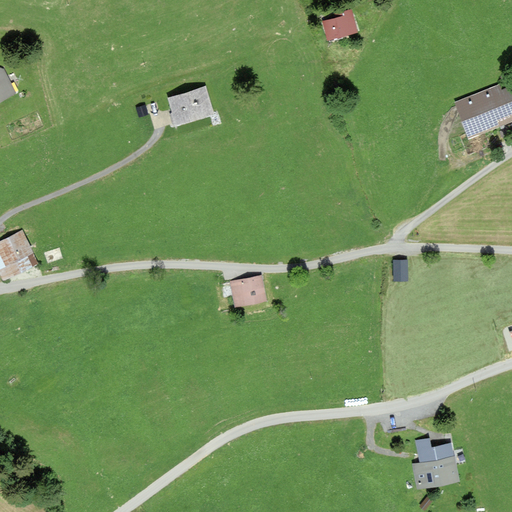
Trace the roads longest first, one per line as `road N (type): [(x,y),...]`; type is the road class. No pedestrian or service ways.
road 1 (unclassified): [(511,251),(383,250),(266,269),(156,264),(0,289)]
road 2 (unclassified): [(124,511),(261,424),(407,405),(511,364)]
